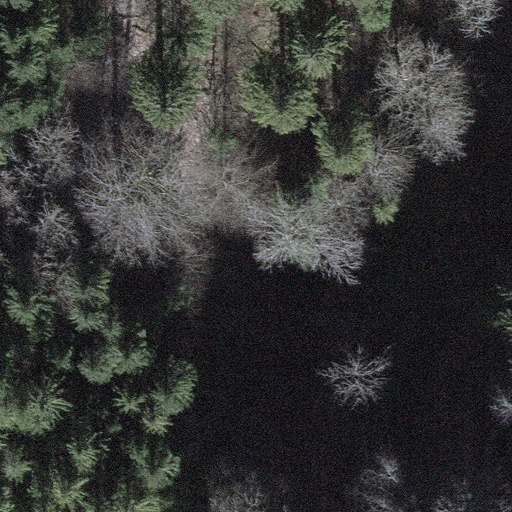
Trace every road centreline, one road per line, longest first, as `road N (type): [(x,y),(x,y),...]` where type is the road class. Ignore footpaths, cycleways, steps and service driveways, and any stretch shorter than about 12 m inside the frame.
road 1 (track): [(327,511),(171,194),(118,0)]
road 2 (track): [(500,0),(399,452),(369,511)]
